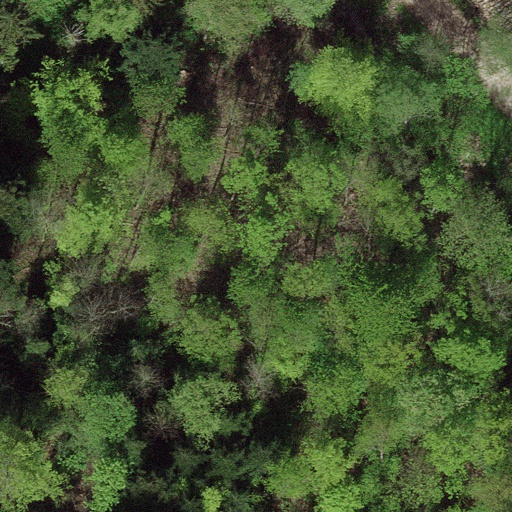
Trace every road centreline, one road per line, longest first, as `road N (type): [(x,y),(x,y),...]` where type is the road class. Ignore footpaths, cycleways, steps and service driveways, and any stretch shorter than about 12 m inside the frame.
road 1 (track): [(511,483),(453,481),(363,511)]
road 2 (track): [(511,107),(418,0)]
